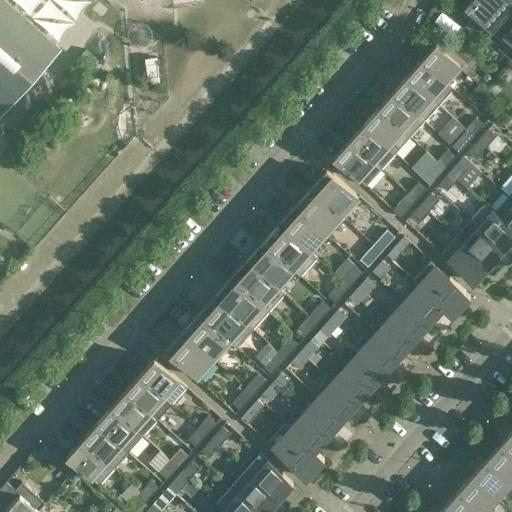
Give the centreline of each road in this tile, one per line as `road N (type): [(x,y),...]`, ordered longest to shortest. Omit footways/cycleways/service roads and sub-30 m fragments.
road 1 (residential): [(0,464),(418,0)]
road 2 (residential): [(350,511),(511,329)]
